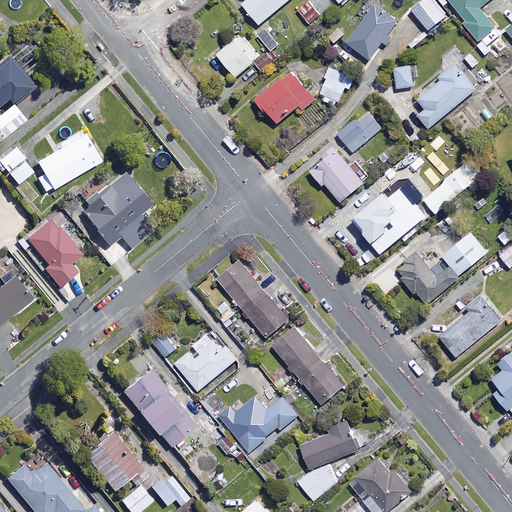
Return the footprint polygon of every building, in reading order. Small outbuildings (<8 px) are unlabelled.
[(288,0),(246,0),(241,5),(258,26),(288,0)] [(445,17),(432,0),(423,0),(411,10),(427,31),(445,17)] [(489,0),(447,0),(464,21),(461,23),(477,42),(484,37),(489,44),(499,36),(478,9),(489,0)] [(320,18),(309,3),(298,11),(309,26),(320,18)] [(360,15),(363,18),(345,41),(368,59),(397,21),(374,3),(370,8),(367,6),(360,15)] [(280,44),(265,27),(258,34),(272,50),(280,44)] [(260,56),(241,34),(216,54),(234,77),(260,56)] [(484,40),(476,46),(483,55),(491,50),(484,40)] [(268,52),(254,64),(259,71),(274,60),(268,52)] [(18,105),(39,87),(13,56),(0,66),(0,110),(12,102),(18,105)] [(424,106),(417,112),(427,125),(440,114),(442,117),(477,87),(455,61),(416,96),(424,106)] [(326,79),(319,92),(326,96),(322,102),(333,108),(345,86),(348,87),(353,79),(330,66),(324,77),(326,79)] [(413,87),(410,66),(393,69),(396,89),(413,87)] [(314,100),(288,70),(254,100),(276,125),(298,105),(302,110),(314,100)] [(25,121),(12,105),(0,115),(0,139),(1,141),(25,121)] [(382,129),(367,110),(337,134),(352,153),(382,129)] [(421,125),(412,114),(406,119),(415,130),(421,125)] [(97,163),(81,135),(35,162),(42,174),(36,178),(45,194),(97,163)] [(23,160),(14,148),(0,157),(0,164),(6,172),(23,160)] [(349,167),(335,150),(309,171),(321,186),(324,183),(339,201),(368,178),(355,162),(349,167)] [(32,171),(23,160),(8,173),(16,183),(32,171)] [(148,204),(124,172),(84,201),(87,205),(81,210),(107,244),(120,235),(129,247),(144,236),(130,217),(148,204)] [(450,198),(441,186),(425,199),(434,211),(450,198)] [(424,215),(400,187),(387,198),(382,192),(352,217),(362,229),(360,231),(379,254),(424,215)] [(80,255),(49,219),(26,239),(48,265),(44,269),(59,287),(76,272),(69,264),(80,255)] [(444,258),(458,276),(490,250),(472,229),(441,255),(444,258)] [(511,265),(511,245),(499,256),(509,269),(511,265)] [(458,276),(444,258),(430,269),(415,251),(394,269),(424,305),(458,276)] [(287,320),(239,261),(217,279),(265,338),(287,320)] [(0,324),(31,299),(12,276),(0,286),(0,324)] [(498,321),(478,296),(465,307),(469,312),(439,337),(455,356),(498,321)] [(343,386),(293,327),(271,346),(321,405),(343,386)] [(176,347),(163,332),(152,341),(165,357),(176,347)] [(219,346),(213,339),(192,356),(188,352),(174,363),(197,391),(237,359),(223,343),(219,346)] [(511,349),(496,362),(502,369),(491,378),(499,387),(493,393),(506,409),(509,407),(511,410),(511,349)] [(193,426),(147,369),(120,391),(154,433),(156,432),(168,447),(193,426)] [(265,410),(254,396),(231,413),(236,420),(228,426),(247,451),(264,438),(262,436),(277,425),(279,428),(295,415),(281,397),(265,410)] [(308,468),(356,449),(345,420),(327,427),(329,432),(299,443),(308,468)] [(145,475),(109,431),(82,452),(111,489),(127,477),(133,484),(145,475)] [(237,447),(232,442),(228,445),(223,440),(218,444),(227,455),(237,447)] [(389,471),(377,456),(354,475),(365,488),(358,494),(372,511),(383,511),(411,490),(393,468),(389,471)] [(61,481),(43,460),(31,470),(23,461),(5,477),(33,511),(49,511),(52,510),(53,511),(106,511),(100,503),(97,505),(91,498),(82,505),(62,480),(61,481)] [(326,461),(298,481),(312,501),(340,481),(326,461)] [(163,478),(161,476),(149,486),(165,504),(173,497),(179,504),(188,496),(169,474),(163,478)] [(138,511),(152,500),(139,484),(120,501),(130,511),(138,511)] [(269,511),(256,496),(236,511),(269,511)]
